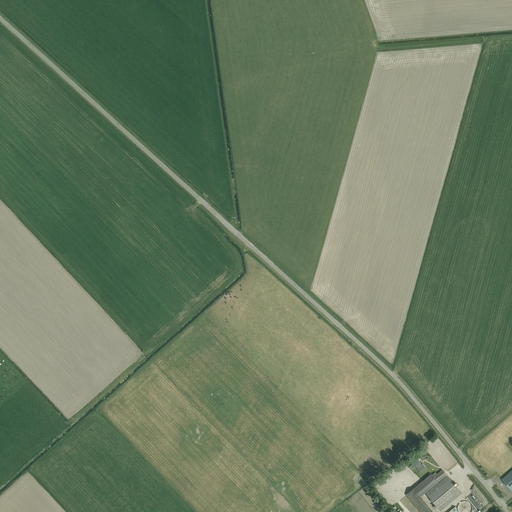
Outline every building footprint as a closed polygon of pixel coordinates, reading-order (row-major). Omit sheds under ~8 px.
[(418,459),(410,466),(412,469),(416,466),(421,473),(427,469),(422,463),(421,464),(418,459)] [(511,489),(511,469),(502,479),(511,490),(511,489)] [(432,511),(420,497),(446,476),(426,493),(441,511),(462,493),(442,470),(434,477),(431,474),(406,494),(420,511),(432,511)] [(474,490),(469,494),(476,501),(480,497),(474,490)] [(468,511),(473,505),(464,498),(459,505),(468,511)]
